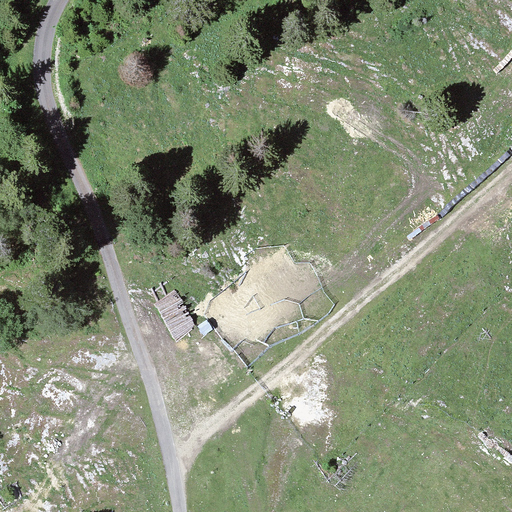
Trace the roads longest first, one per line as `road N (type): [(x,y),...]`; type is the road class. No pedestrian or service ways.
road 1 (track): [(59,0),(44,46),(46,93),(106,242),(171,464)]
road 2 (track): [(511,169),(171,464)]
